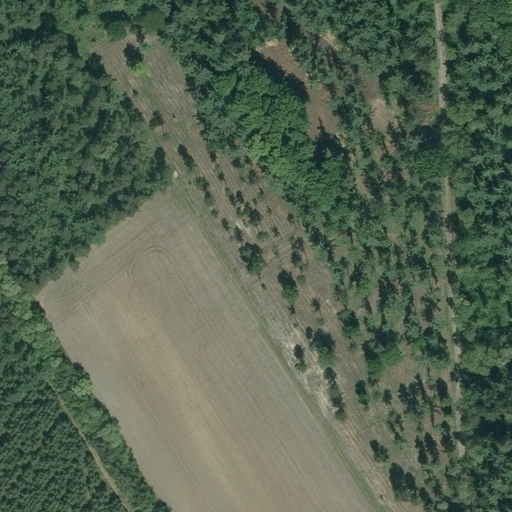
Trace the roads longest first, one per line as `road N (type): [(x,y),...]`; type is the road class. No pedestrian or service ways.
road 1 (track): [(403,511),(171,173),(65,0)]
road 2 (track): [(446,0),(475,511)]
road 3 (track): [(0,294),(157,511)]
